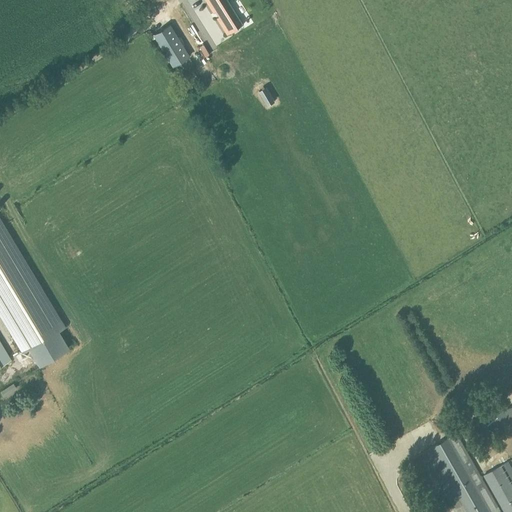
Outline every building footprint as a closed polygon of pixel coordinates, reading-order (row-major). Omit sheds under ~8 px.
[(205,0),(206,2),(213,13),(216,12),(219,16),(216,18),(227,35),(238,28),(234,21),(240,17),(228,0),(205,0)] [(174,66),(189,56),(170,24),(155,34),(174,66)] [(214,70),(211,64),(205,68),(217,90),(235,80),(230,72),(214,81),(210,73),(214,70)] [(320,227),(239,80),(217,92),(230,115),(225,117),(241,147),(248,143),(253,152),(230,165),(277,250),(320,227)] [(65,327),(0,218),(0,313),(23,352),(65,327)] [(0,340),(0,366),(11,360),(1,343),(0,340)] [(491,433),(483,418),(469,425),(477,440),(491,433)] [(501,511),(457,434),(422,453),(455,511),(501,511)] [(483,475),(504,511),(511,511),(511,484),(501,465),(483,475)]
